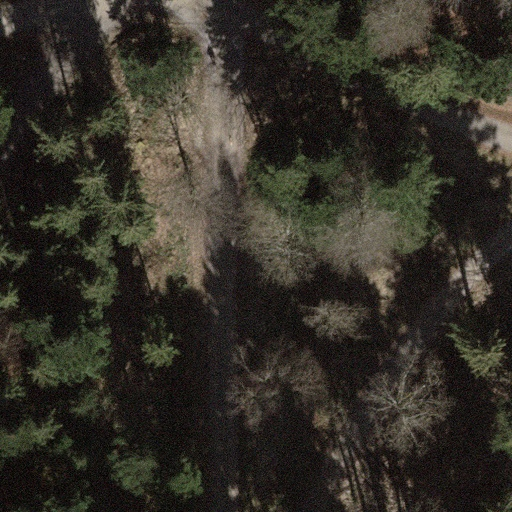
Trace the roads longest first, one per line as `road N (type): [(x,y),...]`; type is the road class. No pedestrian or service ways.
road 1 (track): [(228,511),(223,69),(203,0)]
road 2 (track): [(304,511),(412,317),(511,235)]
road 3 (track): [(252,0),(369,85),(511,129)]
road 4 (track): [(0,255),(89,13)]
